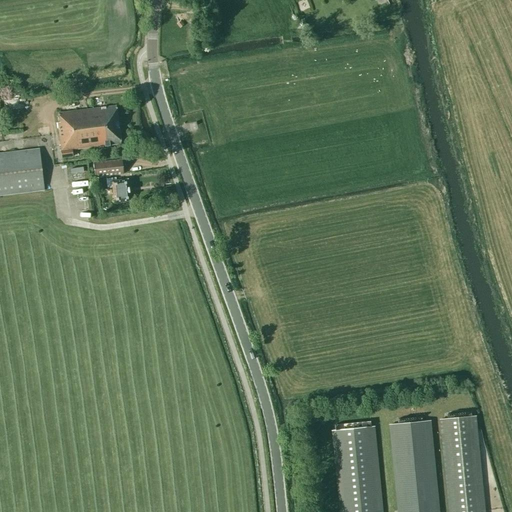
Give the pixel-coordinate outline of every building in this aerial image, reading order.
[(2,106),(20,105),(20,95),(2,95),(2,106)] [(71,150),(121,144),(116,106),(58,113),(59,122),(57,122),(61,151),(62,157),(72,156),(71,150)] [(38,149),(0,153),(0,195),(43,190),(38,149)] [(122,160),(94,163),(95,177),(123,174),(122,160)] [(107,188),(112,187),(114,203),(130,201),(127,179),(112,181),(111,178),(106,179),(107,188)] [(484,511),(475,416),(439,420),(448,511),(484,511)] [(438,511),(430,421),(389,425),(397,511),(438,511)] [(381,511),(373,426),(332,430),(340,511),(381,511)]
